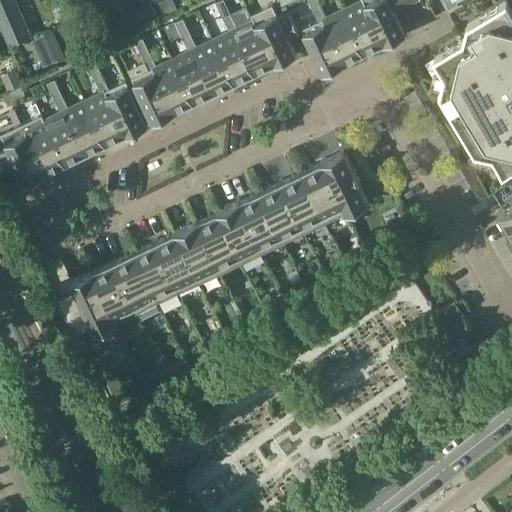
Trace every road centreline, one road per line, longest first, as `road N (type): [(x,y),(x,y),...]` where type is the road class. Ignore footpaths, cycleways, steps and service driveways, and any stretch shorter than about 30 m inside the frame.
road 1 (residential): [(319,123),(295,75),(31,197),(56,248)]
road 2 (residential): [(319,123),(383,92),(460,236),(511,312)]
road 3 (residential): [(56,248),(319,123)]
road 4 (tertiary): [(382,511),(511,411)]
